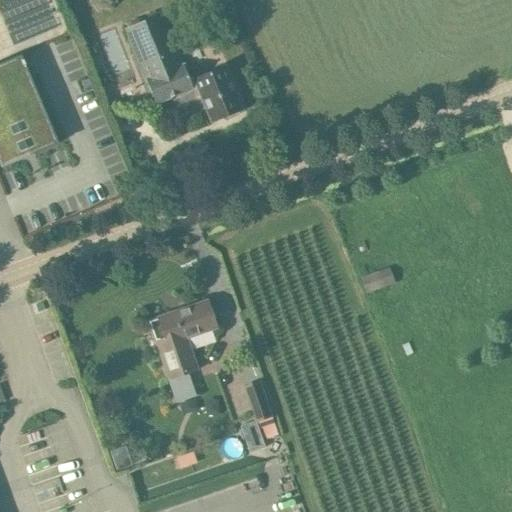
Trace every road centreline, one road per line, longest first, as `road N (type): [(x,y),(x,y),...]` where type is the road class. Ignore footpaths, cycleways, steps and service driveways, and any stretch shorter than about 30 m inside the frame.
road 1 (tertiary): [(0,285),(511,101)]
road 2 (unknown): [(10,281),(31,377),(71,406),(117,511)]
